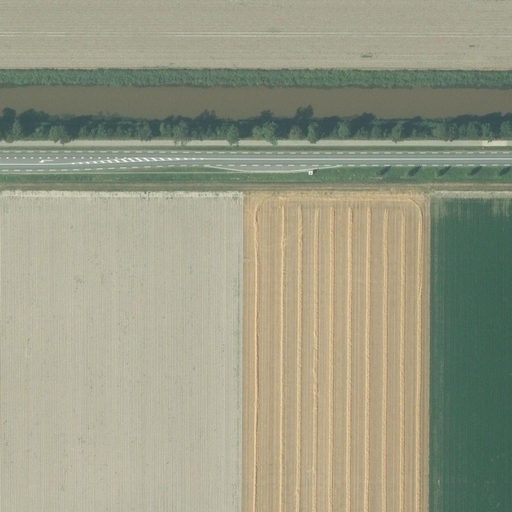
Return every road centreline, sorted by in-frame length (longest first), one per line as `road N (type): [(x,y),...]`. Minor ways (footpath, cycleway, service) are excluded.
road 1 (secondary): [(511,159),(222,159)]
road 2 (secondary): [(0,167),(222,159)]
road 3 (secondary): [(222,159),(0,155)]
